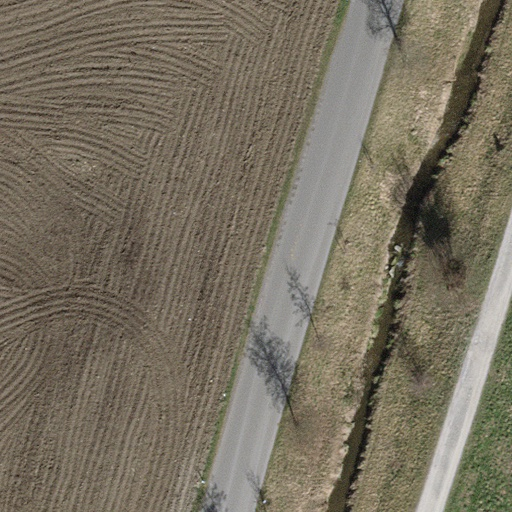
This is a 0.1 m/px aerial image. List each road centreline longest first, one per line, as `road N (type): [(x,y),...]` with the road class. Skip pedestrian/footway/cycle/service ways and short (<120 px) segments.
road 1 (tertiary): [(227,511),(379,0)]
road 2 (track): [(429,511),(511,247)]
